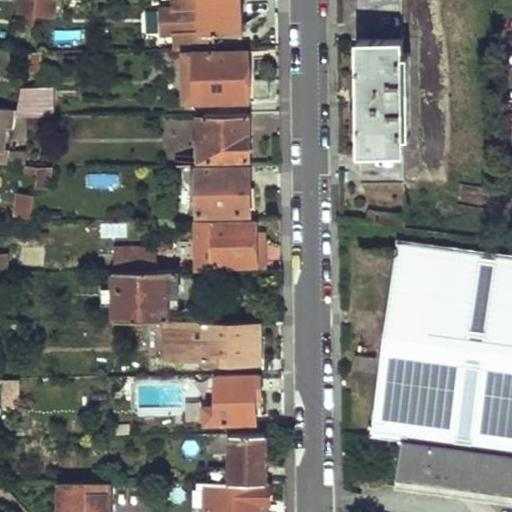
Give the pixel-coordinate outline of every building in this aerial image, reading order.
[(0,0),(0,16),(14,17),(14,0),(0,0)] [(35,0),(26,0),(25,15),(36,17),(36,13),(38,0),(35,0)] [(51,0),(38,0),(36,13),(58,13),(57,0),(51,0)] [(170,0),(170,7),(158,7),(158,31),(170,31),(171,49),(214,48),(214,32),(243,32),(242,0),(170,0)] [(404,54),(403,2),(374,0),(360,0),(362,153),(406,152),(406,137),(412,136),(411,54),(404,54)] [(32,50),(28,69),(41,72),(43,50),(32,50)] [(250,51),(187,52),(187,99),(250,99),(250,78),(257,78),(257,58),(250,58),(250,51)] [(257,78),(250,78),(250,99),(257,99),(257,95),(272,95),(272,78),(257,78)] [(56,84),(24,85),(23,94),(20,108),(18,115),(28,115),(57,115),(56,84)] [(16,93),(13,107),(20,108),(23,94),(16,93)] [(0,159),(9,161),(11,149),(4,148),(7,125),(16,126),(18,115),(20,108),(13,107),(0,105),(0,159)] [(207,136),(200,137),(200,159),(251,160),(251,112),(206,113),(207,136)] [(16,126),(14,137),(28,136),(28,115),(18,115),(16,126)] [(11,149),(9,161),(21,162),(27,163),(29,150),(11,149)] [(21,162),(19,170),(38,172),(38,164),(27,163),(21,162)] [(404,162),(360,163),(360,180),(404,179),(404,162)] [(38,172),(35,185),(48,185),(51,164),(38,164),(38,172)] [(194,187),(194,196),(199,196),(199,213),(252,213),(252,196),(257,196),(257,186),(252,185),(252,169),(199,168),(199,187),(194,187)] [(18,192),(15,216),(31,217),(35,194),(18,192)] [(370,207),(366,223),(406,228),(405,212),(370,207)] [(256,220),(214,221),(214,219),(195,219),(195,270),(215,269),(215,265),(258,264),(257,245),(263,245),(263,232),(256,232),(256,220)] [(131,220),(117,220),(117,242),(131,242),(131,220)] [(257,245),(258,264),(269,263),(269,232),(263,232),(263,245),(257,245)] [(511,257),(402,242),(375,440),(405,444),(400,482),(511,497),(511,257)] [(147,246),(116,246),(116,270),(157,270),(156,249),(147,250),(147,246)] [(12,252),(0,252),(0,270),(10,270),(13,270),(12,252)] [(0,270),(0,278),(9,279),(10,270),(0,270)] [(157,270),(116,270),(116,320),(167,319),(169,319),(169,294),(179,295),(178,270),(157,270)] [(260,358),(261,322),(190,321),(190,319),(169,319),(167,319),(168,358),(260,358)] [(376,358),(355,356),(355,370),(375,372),(376,358)] [(261,374),(217,375),(218,404),(204,404),(204,421),(262,420),(261,374)] [(267,431),(231,432),(232,481),(267,480),(267,431)] [(0,501),(10,511),(30,511),(3,481),(0,478),(0,501)] [(196,488),(195,506),(206,505),(206,511),(270,511),(270,480),(267,480),(232,481),(200,481),(200,488),(196,488)] [(44,511),(21,481),(3,481),(30,511),(44,511)] [(112,511),(112,481),(67,481),(66,511),(112,511)]
